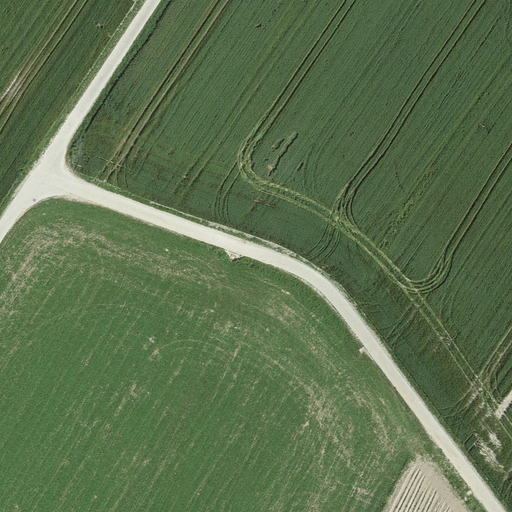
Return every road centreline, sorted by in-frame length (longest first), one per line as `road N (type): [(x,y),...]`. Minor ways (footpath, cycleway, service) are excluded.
road 1 (track): [(502,511),(335,292),(308,269),(43,164)]
road 2 (track): [(150,0),(0,230)]
